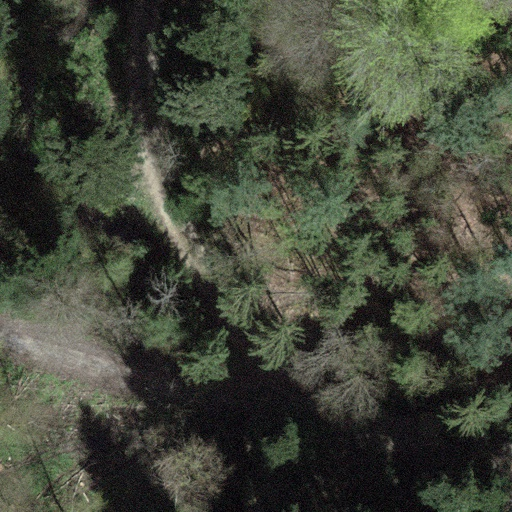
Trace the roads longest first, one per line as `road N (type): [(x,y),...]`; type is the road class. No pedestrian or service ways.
road 1 (track): [(511,468),(232,362),(162,235),(132,145),(113,0)]
road 2 (track): [(232,362),(102,361),(0,340)]
